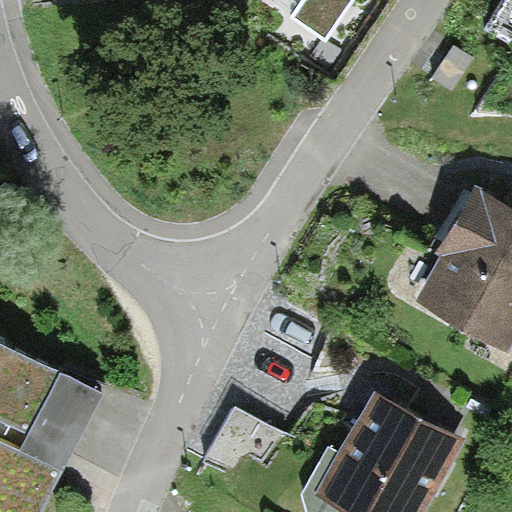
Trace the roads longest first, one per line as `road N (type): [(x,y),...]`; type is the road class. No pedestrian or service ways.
road 1 (residential): [(424,0),(221,308)]
road 2 (residential): [(221,308),(160,277),(63,193),(0,83)]
road 3 (residential): [(221,308),(135,511)]
